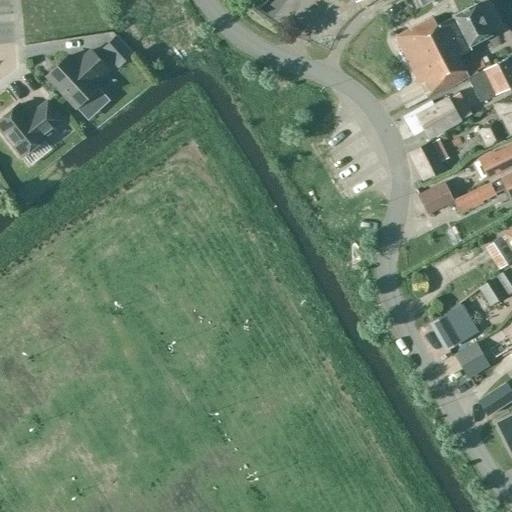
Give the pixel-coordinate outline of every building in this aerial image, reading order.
[(453,17),(437,26),(464,79),(469,76),(469,77),(485,68),(481,60),(464,68),(458,56),(471,50),(469,46),(491,35),(475,5),(452,17),(453,17)] [(427,99),(427,98),(464,79),(437,26),(433,17),(395,37),(420,85),(424,83),(428,91),(424,93),(425,95),(404,106),(406,110),(427,99)] [(0,32),(0,45),(11,45),(11,32),(0,32)] [(47,76),(76,107),(98,87),(93,81),(107,68),(91,50),(76,63),(69,55),(47,76)] [(511,72),(505,59),(486,69),(485,68),(469,77),(470,78),(468,79),(480,103),(511,87),(511,72)] [(431,102),(403,118),(413,137),(425,130),(430,139),(462,122),(448,96),(433,104),(431,102)] [(510,137),(509,135),(511,133),(511,96),(494,105),(501,119),(477,130),(486,149),(510,137)] [(18,106),(0,122),(0,131),(24,158),(46,138),(44,136),(63,120),(46,101),(33,113),(34,114),(29,119),(18,106)] [(431,141),(407,152),(421,181),(445,169),(442,162),(431,141)] [(478,158),(488,178),(498,173),(511,166),(511,143),(491,154),(490,153),(478,158)] [(511,170),(500,176),(501,179),(454,201),(460,214),(482,203),(481,201),(495,195),(495,194),(506,189),(511,199),(511,198),(511,170)] [(347,197),(356,193),(349,178),(340,182),(347,197)] [(445,183),(419,196),(428,214),(454,202),(445,183)] [(511,229),(505,234),(508,240),(504,243),(501,238),(485,248),(500,271),(511,262),(511,229)] [(511,273),(510,270),(498,277),(509,294),(511,291),(511,273)] [(506,296),(496,279),(480,289),(491,305),(506,296)] [(432,323),(447,349),(476,332),(460,306),(432,323)] [(482,354),(461,367),(468,379),(489,366),(482,354)] [(478,400),(477,401),(487,416),(488,416),(511,400),(511,392),(506,383),(478,400)]
